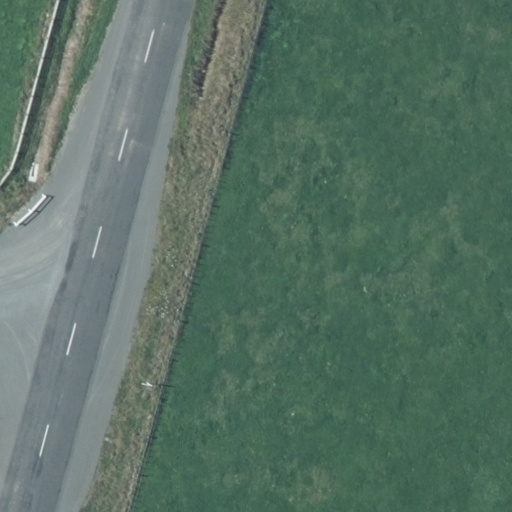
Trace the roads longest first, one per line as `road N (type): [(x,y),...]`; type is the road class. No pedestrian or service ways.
road 1 (unclassified): [(163,0),(77,319)]
road 2 (unclassified): [(77,319),(25,511)]
